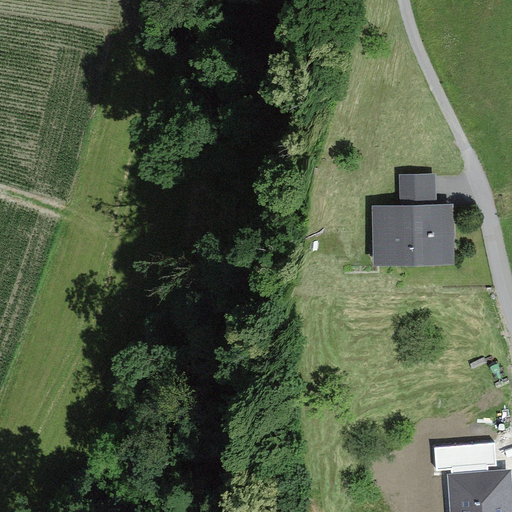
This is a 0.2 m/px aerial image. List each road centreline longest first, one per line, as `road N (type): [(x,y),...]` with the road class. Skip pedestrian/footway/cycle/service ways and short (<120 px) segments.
road 1 (track): [(474,153),(409,0)]
road 2 (residential): [(511,287),(474,153)]
